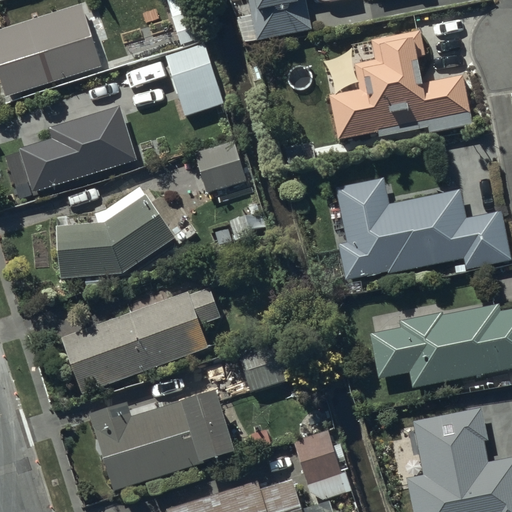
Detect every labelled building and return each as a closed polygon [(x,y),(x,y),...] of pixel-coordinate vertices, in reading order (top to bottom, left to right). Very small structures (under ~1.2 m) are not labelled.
[(198,0),(169,0),(183,43),(210,34),(198,0)] [(248,0),(251,10),(239,13),(246,42),(313,26),(306,0),(248,0)] [(0,66),(8,94),(102,65),(83,3),(0,28),(0,66)] [(421,29),(373,38),(377,59),(356,63),(361,87),(331,93),(339,134),(396,124),(397,130),(430,123),(431,129),(472,121),(463,74),(419,83),(414,56),(418,55),(417,52),(425,51),(421,29)] [(169,54),(187,113),(225,101),(207,43),(169,54)] [(35,190),(139,157),(122,104),(51,125),(55,136),(20,147),(35,190)] [(235,139),(195,151),(207,190),(247,178),(235,139)] [(385,176),(337,185),(347,241),(340,242),(346,277),(465,256),(467,266),(511,258),(502,209),(467,216),(461,188),(390,202),(385,176)] [(96,211),(97,221),(60,223),(65,275),(124,270),(176,235),(146,193),(140,185),(103,210),(96,211)] [(63,335),(84,391),(231,337),(209,281),(63,335)] [(511,306),(502,309),(501,302),(445,313),(444,310),(401,318),(403,325),(370,331),(379,376),(411,370),(412,386),(511,366),(511,306)] [(241,357),(252,389),(297,375),(286,343),(241,357)] [(127,409),(89,421),(114,498),(235,456),(215,395),(131,424),(127,409)] [(482,406),(413,419),(415,430),(411,431),(415,454),(420,453),(423,473),(408,476),(414,511),(511,511),(511,455),(488,460),(484,438),(488,437),(482,406)] [(294,439),(315,501),(356,488),(350,468),(341,471),(338,462),(347,459),(341,442),(333,445),(328,427),(294,439)] [(168,511),(303,511),(291,476),(260,487),(257,477),(167,508),(168,511)]
